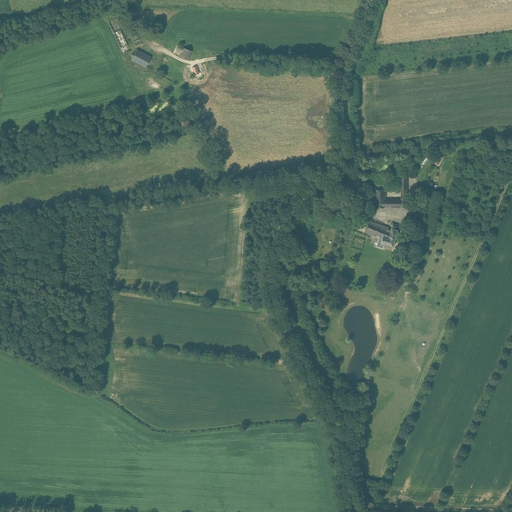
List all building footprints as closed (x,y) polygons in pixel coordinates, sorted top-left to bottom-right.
[(130,51),(117,18),(109,21),(122,54),(130,51)] [(185,45),(180,42),(178,46),(175,44),(173,49),(177,51),(174,58),(181,61),(183,55),(185,56),(185,54),(187,55),(190,48),(185,46),(185,45)] [(137,49),(131,60),(145,68),(151,57),(137,49)] [(407,203),(407,176),(407,175),(401,175),(401,199),(386,199),(386,190),(375,190),(375,208),(386,208),(386,207),(391,207),(391,208),(401,208),(407,208),(407,203)] [(381,225),(380,225),(369,221),(364,232),(377,237),(377,236),(381,225)] [(393,246),(398,230),(396,230),(397,226),(393,224),(391,229),(381,225),(377,236),(380,237),(377,246),(383,248),(385,244),(393,246)]
